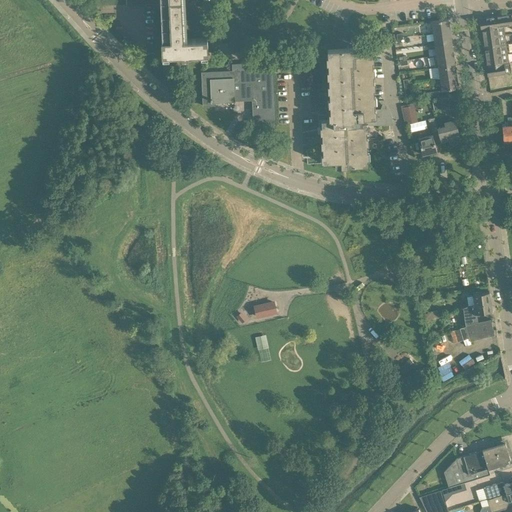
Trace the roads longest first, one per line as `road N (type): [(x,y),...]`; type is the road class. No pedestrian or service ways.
road 1 (residential): [(413,194),(323,188),(240,159),(177,114),(64,0)]
road 2 (residential): [(484,186),(461,6)]
road 3 (residential): [(511,396),(457,428),(378,511)]
road 4 (residential): [(511,354),(484,186)]
road 5 (residential): [(413,194),(390,102),(387,51)]
